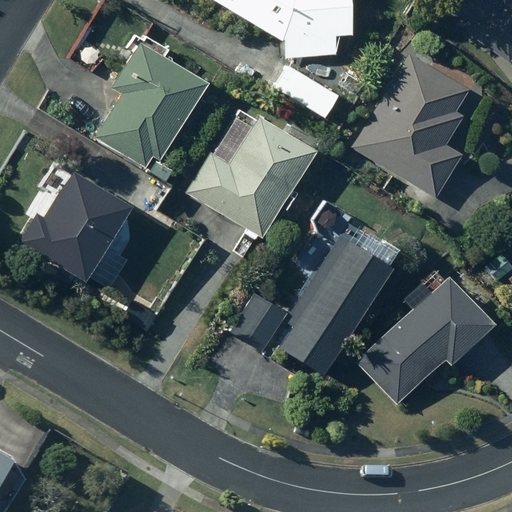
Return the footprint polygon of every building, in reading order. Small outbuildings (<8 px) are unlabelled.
[(211,0),(283,42),(285,58),(334,53),(332,36),(348,34),(344,0),(211,0)] [(511,0),(458,0),(450,11),(468,25),(463,30),(506,63),(509,59),(511,60),(511,0)] [(120,94),(93,137),(142,168),(149,156),(156,160),(204,83),(137,42),(109,88),(120,94)] [(350,148),(433,198),(459,155),(444,145),(461,117),(452,111),(466,89),(407,54),(350,148)] [(285,66),(272,88),(321,118),(335,95),(285,66)] [(289,191),(313,151),(255,117),(227,164),(208,152),(184,193),(259,238),(278,207),(284,211),(294,194),(289,191)] [(34,214),(17,243),(80,282),(127,206),(69,170),(40,217),(34,214)] [(333,236),(307,276),(309,277),(282,320),(290,326),(276,348),(319,375),(356,318),(361,321),(369,308),(364,305),(388,268),(384,266),(395,248),(378,238),(375,242),(344,223),(335,237),(333,236)] [(498,254),(483,267),(495,280),(509,268),(498,254)] [(399,299),(408,309),(353,361),(394,405),(442,359),(447,365),(490,324),(444,276),(427,292),(417,282),(399,299)] [(252,294),(229,334),(260,352),(283,313),(252,294)]
